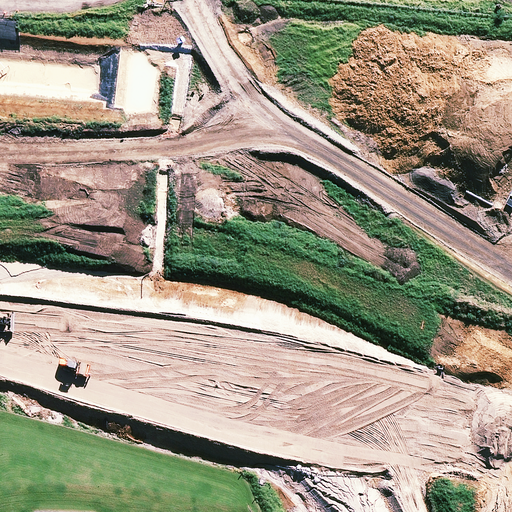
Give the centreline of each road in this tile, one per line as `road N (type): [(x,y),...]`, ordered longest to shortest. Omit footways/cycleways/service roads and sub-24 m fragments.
road 1 (residential): [(511,453),(0,334)]
road 2 (motorway): [(511,107),(141,119),(0,112)]
road 3 (motorway): [(0,36),(511,37)]
